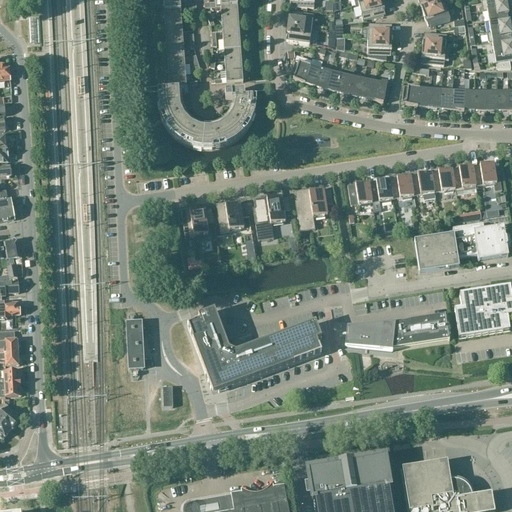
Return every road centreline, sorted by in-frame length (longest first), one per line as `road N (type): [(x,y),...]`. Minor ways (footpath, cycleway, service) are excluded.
road 1 (secondary): [(46,470),(449,405)]
road 2 (residential): [(468,135),(468,149),(119,205)]
road 3 (tertiary): [(30,228),(17,50),(0,31)]
road 4 (tertiary): [(40,413),(30,228)]
road 5 (residential): [(352,297),(511,271)]
road 6 (residential): [(388,127),(407,34),(401,0)]
road 7 (residential): [(388,127),(289,105),(277,85)]
